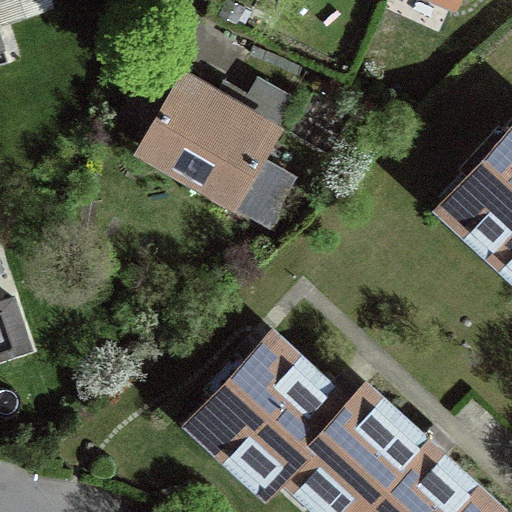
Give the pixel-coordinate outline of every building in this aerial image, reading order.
[(52,0),(0,0),(0,24),(54,6),(52,0)] [(224,77),(215,92),(155,58),(126,110),(153,126),(142,145),(234,198),(245,180),(279,200),(294,174),(260,154),(275,127),(294,95),(258,74),(248,91),(224,77)] [(511,127),(446,200),(511,260),(511,127)] [(352,400),(351,399),(330,380),(323,388),(267,336),(195,415),(273,486),(290,467),(352,400)] [(351,399),(352,400),(290,467),(337,511),(492,511),(494,511),(438,460),(445,452),(423,432),(416,440),(360,388),(351,399)]
